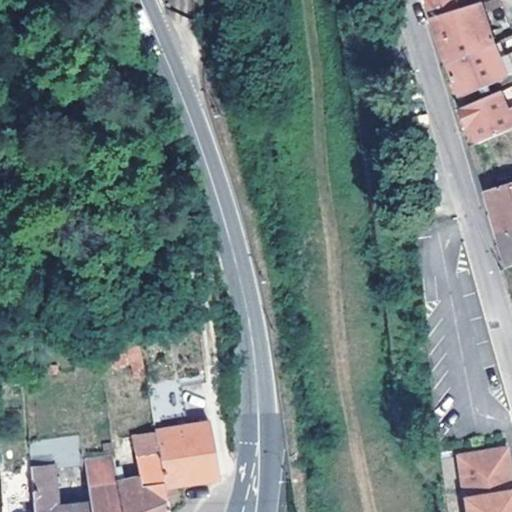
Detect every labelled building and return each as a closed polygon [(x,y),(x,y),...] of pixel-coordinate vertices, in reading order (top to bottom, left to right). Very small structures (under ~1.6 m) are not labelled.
[(427,0),(433,19),(479,3),(478,0),(427,0)] [(511,0),(488,0),(479,3),(483,12),(501,7),(509,28),(511,26),(511,0)] [(446,62),(493,44),(483,12),(479,3),(433,19),(439,41),(446,62)] [(511,52),(498,58),(493,44),(446,62),(452,77),(460,97),(506,79),(505,76),(511,73),(511,52)] [(498,91),(459,108),(466,126),(469,125),(476,143),(511,127),(511,126),(511,125),(511,87),(499,94),(498,91)] [(496,228),(507,268),(511,266),(511,182),(485,190),(496,228)] [(107,365),(138,359),(134,344),(104,351),(107,365)] [(144,388),(151,417),(182,412),(177,383),(144,388)] [(215,475),(206,422),(154,431),(153,432),(162,484),(188,480),(215,475)] [(167,511),(166,511),(162,484),(153,432),(132,436),(138,476),(116,481),(121,511),(167,511)] [(76,459),(75,435),(30,442),(26,466),(49,464),(76,459)] [(453,453),(462,511),(511,511),(511,493),(509,494),(502,446),(453,453)] [(121,511),(116,481),(111,456),(83,459),(88,502),(54,508),(54,511),(121,511)] [(49,464),(51,483),(80,479),(76,459),(49,464)] [(54,511),(54,508),(51,483),(49,464),(26,466),(31,510),(28,510),(28,511),(54,511)]
